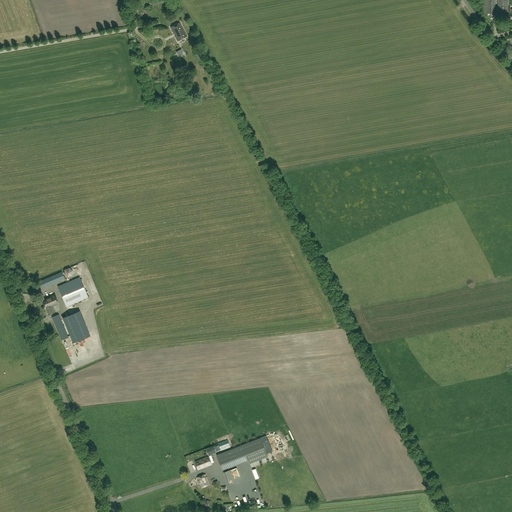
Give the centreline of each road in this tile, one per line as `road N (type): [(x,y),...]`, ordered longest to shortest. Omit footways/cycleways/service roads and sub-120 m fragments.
road 1 (unclassified): [(0,249),(112,511)]
road 2 (unknown): [(21,300),(80,276),(101,351),(53,374)]
